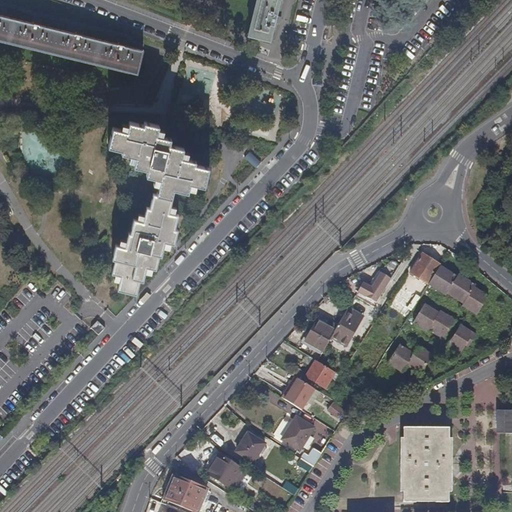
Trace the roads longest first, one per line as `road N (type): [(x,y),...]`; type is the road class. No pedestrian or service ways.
road 1 (residential): [(0,468),(297,149),(310,126),(304,83)]
road 2 (residential): [(132,511),(150,466),(326,278),(421,224)]
road 3 (residential): [(511,359),(379,425),(348,450),(308,511)]
road 4 (residential): [(89,0),(304,83)]
